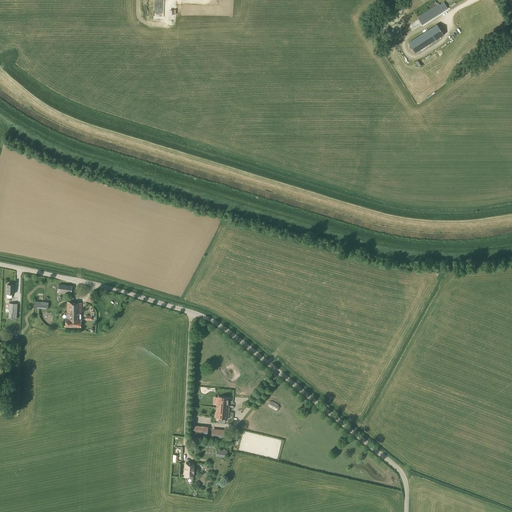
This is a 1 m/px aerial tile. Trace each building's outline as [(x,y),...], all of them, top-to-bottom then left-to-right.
[(422,25),(443,12),(438,4),(417,18),(422,25)] [(437,24),(408,43),(415,53),(444,35),(437,24)] [(64,294),(65,285),(59,284),(57,293),(64,294)] [(16,319),(17,304),(9,303),(8,319),(16,319)] [(74,303),(67,303),(67,314),(67,320),(66,320),(66,327),(73,327),(81,327),(81,303),(74,303)] [(228,406),(228,398),(218,397),(218,405),(217,405),(216,418),(228,419),(229,406),(228,406)] [(275,410),(277,410),(279,407),(278,405),(272,402),(269,402),(267,404),(268,407),(275,410)] [(225,430),(212,429),(211,438),(224,439),(225,430)] [(226,458),(227,451),(225,450),(225,449),(217,448),(216,456),(226,458)] [(208,478),(208,464),(195,463),(186,463),(185,477),(192,477),(208,478)]
